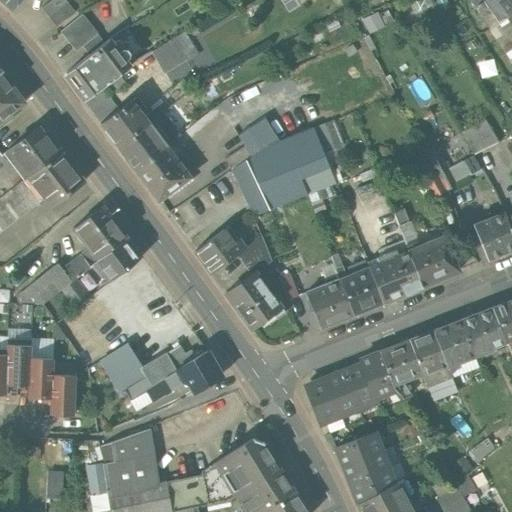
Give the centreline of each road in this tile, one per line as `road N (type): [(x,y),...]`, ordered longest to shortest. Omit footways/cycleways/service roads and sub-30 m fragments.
road 1 (secondary): [(0,36),(257,378)]
road 2 (residential): [(511,281),(257,378)]
road 3 (secondary): [(257,378),(333,511)]
